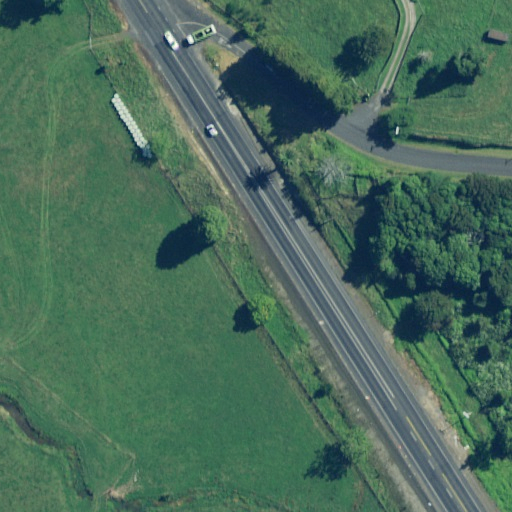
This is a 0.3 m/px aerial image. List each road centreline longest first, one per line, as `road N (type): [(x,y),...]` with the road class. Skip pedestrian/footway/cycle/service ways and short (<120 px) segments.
road 1 (trunk): [(154,22),(463,511)]
road 2 (residential): [(154,22),(212,28),(378,148),(511,167)]
